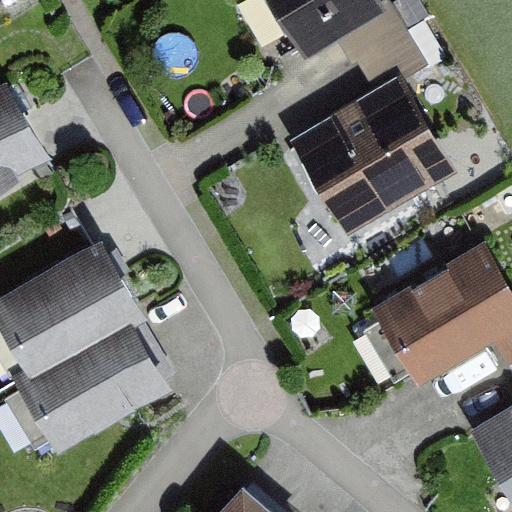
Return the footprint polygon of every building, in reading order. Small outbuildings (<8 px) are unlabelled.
[(275,0),(307,54),(338,35),(391,4),(388,0),(275,0)] [(405,74),(429,61),(392,0),(388,0),(391,4),(338,35),(354,62),(359,59),(373,83),(400,66),(405,74)] [(291,133),(349,228),(459,162),(405,74),(400,66),(373,83),(291,133)] [(0,177),(53,145),(7,70),(0,74),(0,177)] [(0,291),(0,319),(27,364),(31,369),(133,307),(136,313),(149,305),(103,229),(0,291)] [(511,276),(486,234),(373,301),(420,380),(494,336),(511,325),(511,276)] [(14,372),(60,446),(175,376),(136,313),(133,307),(31,369),(27,364),(14,372)] [(511,325),(494,336),(511,364),(511,325)] [(511,490),(511,399),(471,425),(511,490)] [(210,511),(291,511),(244,472),(210,511)]
